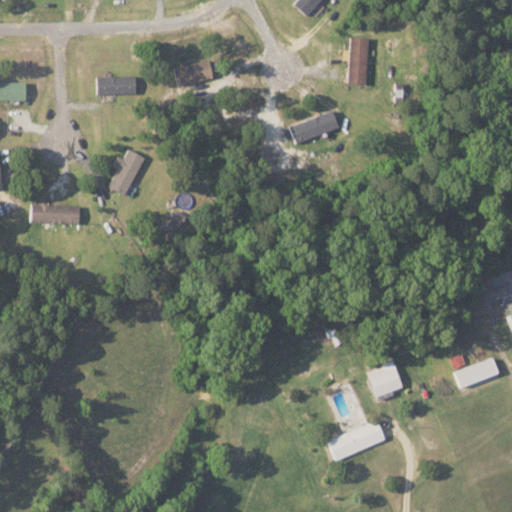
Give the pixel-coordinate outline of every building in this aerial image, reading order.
[(294,0),(320,0),(305,16),(292,3),(294,0)] [(367,38),(364,83),(346,82),(349,36),(367,38)] [(173,69),(207,59),(212,74),(177,84),(173,69)] [(95,77),(134,76),(134,92),(95,92),(95,77)] [(0,82),(24,82),(24,101),(0,101),(0,82)] [(402,84),(402,91),(394,90),(395,83),(402,84)] [(288,126),(331,110),(338,127),(295,143),(288,126)] [(127,149),(143,158),(122,195),(106,185),(116,168),(111,165),(116,156),(122,159),(127,149)] [(79,206),(78,222),(30,220),(31,204),(79,206)] [(176,210),(185,215),(178,227),(169,222),(176,210)] [(495,370),(490,355),(452,370),(458,385),(495,370)] [(400,386),(391,360),(365,370),(376,399),(392,394),(391,389),(400,386)] [(325,438),(333,458),(383,438),(375,418),(325,438)]
